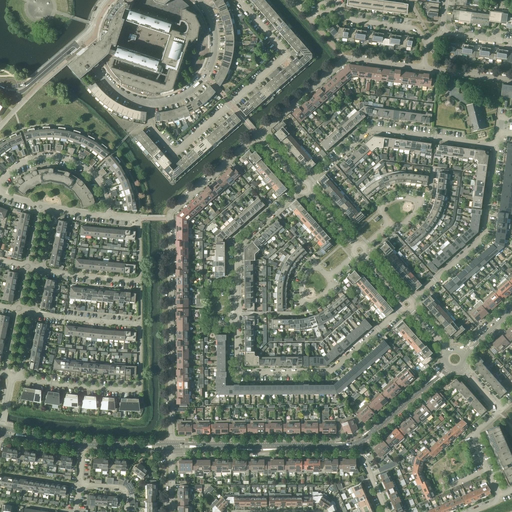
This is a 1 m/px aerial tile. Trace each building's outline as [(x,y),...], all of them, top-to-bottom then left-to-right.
[(186,4),(183,1),(181,0),(119,0),(118,2),(115,4),(113,7),(110,11),(107,15),(105,19),(104,22),(102,27),(101,33),(100,37),(100,41),(94,46),(93,45),(68,67),(79,79),(90,70),(105,57),(107,63),(108,66),(111,70),(114,75),(117,78),(121,82),(121,84),(155,95),(156,93),(160,93),(166,92),(172,90),(186,48),(188,47),(191,46),(193,45),(195,43),(197,41),(198,39),(200,37),(201,35),(207,34),(207,30),(206,27),(204,20),(200,13),(197,16),(193,11),(189,7),(186,4)] [(269,5),(265,1),(257,8),(261,12),(269,5)] [(217,7),(219,12),(227,9),(228,8),(226,3),(224,3),(217,7)] [(429,3),(428,5),(428,10),(426,11),(427,14),(427,15),(428,15),(428,17),(432,17),(432,16),(437,17),(438,7),(433,6),(433,3),(429,3)] [(272,9),(269,5),(261,12),(264,16),(272,9)] [(229,14),(227,9),(219,12),(221,17),(229,14)] [(276,13),(272,9),(264,16),(268,20),(276,13)] [(232,13),(229,14),(221,17),(222,21),(231,19),(233,18),(232,13)] [(279,17),(276,13),(268,20),(272,24),(279,17)] [(283,22),(279,17),(272,24),(275,28),(283,22)] [(342,39),(344,28),(343,28),(339,28),(336,24),(337,21),(334,21),(335,21),(330,25),(338,35),(338,38),(342,38),(342,39)] [(286,26),(283,22),(275,28),(279,32),(286,26)] [(328,27),(326,29),(328,32),(333,38),(334,38),(335,39),(335,38),(338,39),(338,38),(338,35),(330,25),(330,26),(330,27),(329,28),(328,27)] [(290,30),(286,26),(279,32),(282,36),(290,30)] [(344,28),(342,39),(342,38),(347,39),(347,40),(351,40),(350,42),(352,28),(348,28),(348,29),(344,28)] [(359,41),(361,30),(361,31),(356,30),(356,29),(353,28),(352,28),(350,42),(351,42),(354,42),(354,40),(359,40),(359,41)] [(294,34),(290,30),(282,36),(286,40),(294,34)] [(365,41),(365,42),(368,43),(370,30),(369,31),(366,30),(366,31),(361,31),(361,30),(359,41),(360,41),(360,40),(365,41)] [(377,43),(378,32),(378,33),(373,32),(374,31),(370,31),(370,30),(368,43),(371,43),(371,42),(377,43)] [(385,46),(387,33),(383,32),(383,34),(378,33),(378,32),(377,43),(382,43),(382,45),(385,45),(385,46)] [(394,46),(395,35),(391,35),(391,34),(387,33),(385,46),(385,45),(389,45),(389,44),(394,45),(394,46)] [(297,38),(294,34),(286,40),(290,45),(297,38)] [(400,35),(400,36),(395,35),(396,35),(395,35),(394,46),(394,45),(399,46),(399,47),(402,47),(402,48),(404,35),(400,35)] [(404,35),(402,48),(403,48),(403,47),(406,48),(406,47),(411,47),(411,48),(412,43),(413,43),(413,40),(412,40),(413,37),(412,37),(412,38),(408,37),(408,36),(404,35)] [(301,42),(297,38),(290,45),(293,49),(301,42)] [(304,46),(301,42),(293,49),(297,53),(299,51),(304,46)] [(455,54),(459,55),(460,47),(460,43),(456,42),(456,44),(452,43),(452,42),(451,42),(451,45),(450,45),(450,48),(451,49),(450,53),(455,53),(455,54)] [(464,43),(460,43),(460,47),(459,55),(462,55),(462,54),(467,55),(468,47),(469,45),(464,45),(464,43)] [(473,46),(469,45),(468,47),(467,55),(473,56),(473,57),(476,57),(477,45),(474,45),(473,46)] [(481,46),(477,45),(476,57),(479,58),(479,57),(485,57),(486,48),(481,47),(481,46)] [(312,54),(304,46),(299,51),(304,56),(311,56),(312,54)] [(486,48),(485,57),(490,58),(490,59),(489,59),(489,63),(492,63),(493,59),(495,48),(491,47),(491,48),(486,48)] [(499,48),(495,48),(493,59),(497,60),(497,59),(502,60),(503,50),(498,49),(499,48)] [(508,51),(503,50),(502,60),(507,60),(507,61),(510,62),(511,50),(508,49),(508,51)] [(304,56),(299,60),(298,61),(303,66),(311,59),(311,56),(304,56)] [(297,58),(292,62),(299,70),(303,66),(298,61),(299,60),(297,58)] [(292,62),(288,65),(295,73),(299,70),(292,62)] [(346,67),(343,70),(343,72),(347,80),(353,79),(348,64),(346,66),(346,67)] [(352,65),(348,64),(353,79),(358,77),(357,68),(356,68),(356,66),(352,66),(352,65)] [(288,65),(284,69),(291,77),(295,73),(288,65)] [(360,66),(356,65),(356,66),(356,68),(357,68),(358,77),(364,78),(364,69),(364,67),(360,67),(360,66)] [(227,74),(229,69),(221,66),(219,70),(227,74)] [(368,67),(364,66),(364,67),(364,69),(364,78),(367,78),(367,79),(371,80),(371,79),(372,79),(374,68),(372,68),(368,68),(368,67)] [(372,79),(372,80),(376,80),(377,79),(379,80),(381,72),(380,72),(381,69),(377,69),(377,68),(374,67),(374,68),(372,79)] [(379,80),(379,81),(384,81),(384,80),(386,81),(387,81),(388,73),(387,73),(388,70),(384,70),(384,69),(381,68),(381,69),(380,72),(381,72),(379,80)] [(284,69),(280,73),(287,80),(291,77),(284,69)] [(340,73),(337,75),(338,77),(342,84),(347,80),(343,72),(343,70),(342,69),(339,72),(340,73)] [(386,81),(386,82),(391,82),(391,81),(394,82),(395,74),(395,71),(391,71),(391,70),(388,69),(388,70),(387,73),(388,73),(387,81),(386,81)] [(229,75),(227,74),(219,70),(217,75),(224,79),(227,80),(229,75)] [(394,82),(393,83),(398,83),(398,82),(401,83),(402,75),(402,72),(399,72),(399,71),(398,71),(395,70),(395,71),(395,74),(394,82)] [(401,83),(401,84),(405,84),(405,83),(408,84),(409,76),(409,73),(405,73),(405,72),(402,71),(402,72),(402,75),(401,83)] [(408,84),(408,85),(412,85),(412,84),(415,85),(416,77),(416,74),(412,74),(412,73),(409,72),(409,73),(409,76),(408,84)] [(280,73),(276,76),(283,84),(287,80),(280,73)] [(415,85),(415,86),(419,86),(419,85),(422,86),(423,78),(423,75),(419,75),(419,74),(416,73),(416,74),(416,77),(415,85)] [(334,78),(331,81),(333,82),(332,83),(338,89),(341,87),(341,86),(342,84),(338,77),(337,75),(336,74),(333,77),(334,78)] [(422,86),(422,87),(426,87),(426,86),(430,87),(430,86),(433,87),(434,80),(430,80),(431,79),(431,77),(431,76),(428,76),(428,75),(427,75),(424,74),(423,75),(423,78),(422,86)] [(220,86),(224,79),(217,75),(214,80),(220,86)] [(276,76),(272,80),(279,87),(283,84),(276,76)] [(275,91),(279,87),(272,80),(268,83),(275,91)] [(329,83),(326,85),(327,87),(332,93),(335,91),(335,92),(338,89),(332,83),(333,82),(331,81),(330,80),(328,82),(329,83)] [(92,93),(98,87),(95,83),(92,86),(91,84),(87,87),(92,93)] [(268,83),(264,87),(271,95),(275,91),(268,83)] [(323,87),(320,90),(322,92),(327,98),(329,96),(330,97),(333,94),(332,93),(327,87),(326,85),(325,85),(323,87)] [(205,91),(211,97),(215,92),(210,86),(205,91)] [(102,91),(98,87),(92,93),(96,97),(102,91)] [(266,98),(271,95),(264,87),(260,90),(266,98)] [(317,93),(315,95),(316,97),(321,103),(322,103),(324,101),(324,102),(328,99),(327,98),(322,92),(320,90),(319,89),(317,91),(316,92),(317,93)] [(260,90),(256,94),(262,102),(266,98),(260,90)] [(96,97),(100,101),(105,94),(102,91),(96,97)] [(201,94),(207,101),(211,97),(205,91),(201,94)] [(109,98),(105,94),(100,101),(104,104),(109,98)] [(207,101),(201,94),(198,98),(203,104),(207,101)] [(256,94),(252,98),(258,105),(262,102),(256,94)] [(312,97),(309,100),(311,101),(311,102),(316,108),(316,107),(318,106),(319,106),(322,103),(321,103),(316,97),(315,95),(314,94),(312,96),(312,97)] [(113,101),(109,98),(104,104),(108,108),(113,101)] [(203,104),(198,98),(194,101),(198,108),(203,104)] [(252,98),(248,101),(254,109),(258,105),(252,98)] [(307,102),(304,104),(306,106),(305,106),(311,112),(313,110),(314,111),(317,108),(316,107),(316,108),(311,102),(311,101),(309,100),(309,99),(306,101),(307,102)] [(117,103),(113,101),(108,108),(113,111),(117,103)] [(194,101),(189,103),(194,111),(195,113),(200,110),(198,108),(194,101)] [(248,101),(243,105),(250,112),(254,109),(248,101)] [(364,115),(366,114),(363,102),(360,103),(359,104),(359,105),(359,106),(359,108),(360,110),(358,112),(357,112),(363,118),(365,116),(364,115)] [(372,108),(372,106),(368,105),(368,104),(367,102),(366,102),(365,102),(363,102),(366,114),(368,114),(368,115),(371,116),(372,108)] [(480,102),(467,105),(473,131),(486,128),(480,102)] [(122,106),(117,103),(113,111),(118,113),(122,106)] [(185,106),(189,113),(194,111),(189,103),(185,106)] [(302,106),(299,109),(300,111),(305,117),(307,115),(308,116),(311,113),(311,112),(305,106),(306,106),(304,104),(303,104),(301,106),(302,106)] [(246,116),(250,112),(243,105),(239,109),(246,116)] [(127,108),(122,106),(118,113),(123,116),(127,108)] [(189,113),(185,106),(180,108),(184,117),(185,118),(190,116),(188,113),(189,113)] [(184,117),(180,108),(175,109),(179,119),(184,117)] [(293,114),(294,116),(300,122),(302,120),(303,121),(306,118),(305,117),(300,111),(299,109),(298,108),(296,110),(294,111),(295,112),(293,114)] [(173,122),(179,120),(179,119),(175,109),(171,111),(173,122)] [(359,122),(363,118),(357,112),(358,112),(357,111),(353,115),(359,122)] [(234,113),(230,117),(236,125),(241,121),(234,113)] [(353,115),(348,118),(355,126),(359,122),(353,115)] [(236,125),(230,117),(225,121),(232,128),(236,125)] [(347,117),(343,121),(351,129),(355,126),(348,118),(347,117)] [(225,121),(221,124),(228,132),(232,128),(225,121)] [(272,128),(276,133),(283,127),(286,125),(283,121),(278,125),(278,123),(272,128)] [(343,121),(339,124),(347,133),(351,129),(343,121)] [(221,124),(217,128),(224,135),(228,132),(221,124)] [(343,136),(347,133),(339,124),(335,128),(336,129),(337,130),(343,136)] [(39,129),(40,138),(47,138),(46,127),(45,127),(45,129),(39,129)] [(286,131),(283,127),(276,133),(274,134),(277,138),(286,131)] [(54,137),(60,138),(62,128),(60,128),(60,129),(54,128),(54,137)] [(62,128),(60,138),(67,139),(69,130),(63,130),(63,128),(62,128)] [(217,128),(213,131),(220,139),(224,135),(217,128)] [(26,141),(33,139),(31,129),(30,130),(30,131),(23,132),(26,141)] [(33,139),(40,138),(39,129),(33,130),(32,129),(31,129),(33,139)] [(281,141),(289,134),(291,132),(288,129),(286,131),(277,138),(280,142),(281,141)] [(336,129),(332,133),(338,140),(343,136),(337,130),(336,129)] [(69,130),(67,139),(74,141),(77,132),(76,131),(75,132),(69,130)] [(135,137),(138,141),(146,135),(142,130),(135,137)] [(213,131),(209,135),(216,143),(220,139),(213,131)] [(74,141),(80,144),(84,135),(78,133),(78,132),(77,132),(74,141)] [(291,132),(289,134),(281,141),(285,145),(292,138),(294,137),(290,133),(291,132)] [(13,135),(17,145),(24,142),(21,133),(15,136),(14,135),(13,135)] [(332,133),(328,136),(334,143),(338,140),(332,133)] [(6,140),(11,148),(17,145),(13,135),(12,136),(12,137),(6,140)] [(84,135),(80,144),(87,147),(91,138),(90,137),(90,138),(84,135)] [(150,139),(146,135),(138,141),(142,145),(150,139)] [(212,146),(216,143),(209,135),(205,138),(212,146)] [(328,136),(324,140),(330,147),(334,143),(328,136)] [(370,139),(364,144),(371,151),(372,153),(377,149),(373,136),(371,137),(372,139),(371,139),(370,139)] [(382,150),(383,147),(382,147),(384,138),(376,137),(376,138),(375,138),(374,137),(373,136),(377,149),(382,150)] [(294,137),(292,138),(285,145),(289,149),(298,141),(294,137)] [(91,138),(87,147),(93,150),(98,143),(92,140),(93,138),(91,138)] [(205,138),(201,142),(208,150),(212,146),(205,138)] [(153,143),(150,139),(142,145),(146,149),(153,143)] [(11,148),(6,140),(1,143),(1,142),(0,142),(0,144),(5,152),(11,148)] [(330,147),(324,140),(320,144),(326,151),(330,147)] [(289,149),(293,153),(300,147),(301,146),(298,141),(289,149)] [(201,142),(197,146),(204,153),(208,150),(201,142)] [(98,154),(104,146),(103,145),(102,147),(98,143),(93,150),(98,154)] [(157,147),(153,143),(146,149),(149,154),(157,147)] [(367,154),(371,151),(364,144),(360,147),(367,154)] [(442,146),(438,145),(438,148),(436,147),(436,153),(435,153),(434,157),(441,157),(441,155),(442,146)] [(104,159),(110,152),(105,148),(105,147),(104,146),(98,154),(104,159)] [(197,146),(193,149),(200,157),(204,153),(197,146)] [(301,146),(300,147),(293,153),(296,158),(305,150),(301,146)] [(160,151),(157,147),(149,154),(153,158),(160,151)] [(363,158),(367,154),(360,147),(356,151),(363,158)] [(193,149),(189,153),(196,160),(200,157),(193,149)] [(253,153),(249,149),(244,153),(245,154),(239,159),(242,163),(244,162),(247,159),(253,153)] [(309,154),(305,150),(296,158),(300,162),(308,155),(309,154)] [(473,158),(473,159),(476,160),(477,161),(477,162),(477,164),(478,164),(486,165),(488,152),(474,150),(473,158)] [(164,155),(160,151),(153,158),(156,162),(164,155)] [(247,159),(250,162),(258,155),(255,151),(253,153),(247,159)] [(352,154),(359,161),(363,158),(356,151),(352,154)] [(189,153),(185,156),(192,164),(196,160),(189,153)] [(110,166),(118,160),(117,159),(116,159),(112,154),(105,161),(110,166)] [(309,154),(308,155),(300,162),(304,166),(311,160),(313,158),(309,154)] [(352,154),(348,158),(355,165),(356,166),(360,163),(359,161),(352,154)] [(168,159),(164,155),(156,162),(160,166),(168,159)] [(261,158),(258,155),(250,162),(252,165),(252,166),(260,159),(261,158)] [(185,156),(181,160),(187,168),(192,164),(185,156)] [(313,158),(311,160),(304,166),(307,170),(307,171),(308,171),(315,164),(313,162),(315,160),(313,158)] [(356,166),(355,165),(348,158),(344,161),(350,169),(352,170),(356,166)] [(171,163),(168,159),(160,166),(163,170),(169,165),(171,163)] [(253,166),(256,170),(264,163),(260,159),(252,166),(253,166)] [(119,161),(118,160),(110,166),(114,172),(122,166),(118,162),(119,161)] [(187,168),(181,160),(176,164),(179,166),(183,171),(187,168)] [(352,170),(350,169),(344,161),(340,165),(341,166),(344,170),(343,170),(347,174),(352,170)] [(268,168),(264,163),(256,170),(255,171),(259,175),(260,174),(268,168)] [(173,171),(169,165),(163,170),(171,178),(173,178),(173,171)] [(125,172),(122,166),(114,172),(118,178),(127,173),(126,171),(125,172)] [(179,166),(173,171),(173,178),(175,178),(183,171),(179,166)] [(56,183),(59,170),(53,169),(53,167),(50,167),(50,168),(48,169),(42,170),(44,183),(50,182),(56,183)] [(228,169),(226,172),(227,172),(228,174),(229,174),(234,180),(234,181),(238,178),(237,177),(239,175),(234,169),(233,168),(232,167),(232,168),(230,169),(229,169),(228,169)] [(271,172),(268,168),(260,174),(259,175),(263,179),(264,178),(271,172)] [(44,183),(42,170),(36,170),(36,169),(33,170),(33,171),(31,172),(26,175),(33,187),(38,184),(44,183)] [(68,188),(75,177),(70,173),(68,172),(69,171),(66,170),(65,171),(59,170),(56,183),(63,185),(68,188)] [(443,170),(443,173),(439,173),(439,176),(438,178),(447,180),(449,180),(450,174),(448,174),(448,171),(449,171),(449,170),(443,170)] [(223,174),(221,176),(221,177),(223,179),(228,185),(234,180),(229,174),(228,174),(227,172),(224,175),(223,174)] [(275,176),(271,172),(264,178),(263,179),(262,180),(266,184),(268,183),(275,176)] [(386,173),(387,176),(390,185),(389,185),(390,185),(394,183),(395,183),(393,175),(393,172),(386,173)] [(118,178),(121,184),(129,180),(126,174),(127,174),(127,173),(118,178)] [(317,182),(321,186),(331,177),(327,173),(325,175),(317,181),(317,182)] [(385,187),(389,185),(390,185),(387,176),(386,173),(380,176),(382,178),(385,186),(385,187)] [(33,187),(26,175),(21,178),(20,177),(17,179),(18,180),(17,182),(13,186),(22,194),(23,191),(25,193),(27,190),(33,187)] [(279,180),(275,176),(268,183),(266,184),(266,185),(269,189),(272,187),(271,187),(279,180)] [(385,186),(382,178),(380,176),(374,178),(375,179),(376,181),(380,189),(385,187),(385,186)] [(81,178),(80,180),(75,177),(68,188),(73,191),(77,196),(88,188),(84,183),(83,182),(84,180),(81,178)] [(218,179),(215,181),(216,182),(218,184),(223,189),(223,190),(227,187),(226,187),(228,185),(223,179),(221,177),(218,180),(218,179)] [(331,177),(321,186),(325,190),(334,182),(331,177)] [(369,182),(371,184),(376,191),(376,192),(380,189),(376,181),(375,179),(369,182)] [(123,190),(133,187),(133,186),(131,186),(129,180),(121,184),(123,190)] [(275,191),(283,185),(279,180),(271,187),(272,187),(275,191)] [(212,184),(210,186),(210,187),(212,188),(217,194),(223,190),(223,189),(218,184),(216,182),(213,184),(212,184)] [(328,194),(336,188),(338,186),(334,182),(325,190),(328,194)] [(372,195),(376,192),(376,191),(371,184),(369,182),(364,186),(372,195)] [(283,185),(275,191),(273,193),(277,198),(287,189),(286,189),(283,185)] [(342,190),(338,186),(336,188),(328,194),(332,199),(340,192),(342,190)] [(360,190),(362,192),(368,199),(372,195),(364,186),(360,190)] [(133,188),(133,187),(123,190),(125,197),(134,195),(132,189),(133,188)] [(207,188),(204,191),(205,191),(207,193),(212,199),(213,200),(216,197),(215,196),(217,194),(212,188),(210,187),(208,188),(207,188)] [(88,188),(77,196),(80,201),(81,205),(84,204),(84,207),(95,204),(93,198),(94,198),(93,195),(94,195),(93,192),(91,193),(88,188)] [(336,203),(344,196),(345,194),(342,190),(340,192),(332,199),(336,203)] [(201,193),(199,195),(200,196),(201,198),(207,204),(207,205),(211,202),(210,201),(212,199),(207,193),(205,191),(202,194),(201,193)] [(346,194),(345,194),(344,196),(336,203),(340,207),(347,201),(350,199),(346,194)] [(135,201),(134,195),(125,197),(126,204),(137,202),(136,201),(135,201)] [(196,198),(194,200),(194,201),(196,203),(202,209),(205,206),(204,206),(207,204),(201,198),(200,196),(197,199),(196,198)] [(258,198),(254,202),(260,209),(264,205),(258,198)] [(252,199),(248,203),(250,205),(256,212),(260,209),(254,202),(252,199)] [(350,199),(347,201),(340,207),(344,212),(353,203),(350,199)] [(447,202),(444,201),(435,199),(434,203),(434,204),(445,208),(447,202)] [(290,213),(292,211),(300,204),(296,200),(288,207),(288,206),(286,208),(290,213)] [(190,203),(188,205),(188,206),(190,207),(197,213),(198,211),(199,212),(202,209),(196,203),(194,201),(191,203),(190,203)] [(137,203),(137,202),(126,204),(123,204),(124,207),(127,206),(128,211),(133,210),(133,211),(133,212),(134,212),(135,212),(136,212),(136,211),(136,210),(137,210),(136,204),(137,203)] [(344,212),(347,216),(355,209),(357,207),(353,203),(344,212)] [(293,211),(296,215),(304,208),(300,204),(292,211),(293,211)] [(433,208),(432,209),(440,213),(443,214),(445,208),(434,204),(433,206),(433,208)] [(252,216),(256,212),(250,205),(246,209),(252,216)] [(184,208),(182,211),(184,212),(192,217),(197,213),(190,207),(188,206),(185,209),(184,208)] [(307,213),(304,208),(296,215),(300,219),(307,213)] [(16,209),(16,210),(17,210),(17,212),(16,214),(20,215),(19,218),(29,220),(30,214),(20,212),(21,211),(16,209)] [(248,219),(252,216),(246,209),(242,212),(248,219)] [(359,214),(359,213),(355,209),(347,216),(351,220),(354,218),(353,218),(359,214)] [(430,214),(438,218),(441,220),(443,214),(440,213),(432,209),(431,211),(431,212),(430,214)] [(178,213),(176,216),(190,222),(192,217),(184,212),(182,211),(179,214),(178,213)] [(244,223),(248,219),(242,212),(238,216),(244,223)] [(361,212),(359,213),(359,214),(353,218),(354,218),(358,223),(365,217),(361,212)] [(302,225),(311,217),(307,213),(300,219),(298,221),(302,225)] [(430,214),(429,215),(428,217),(427,218),(437,225),(441,220),(438,218),(430,214)] [(190,222),(176,216),(176,219),(177,220),(177,224),(178,224),(187,227),(190,222)] [(240,227),(244,223),(238,216),(234,219),(240,227)] [(232,217),(227,221),(229,223),(236,230),(240,227),(234,219),(232,217)] [(302,225),(301,226),(305,230),(307,228),(315,221),(311,217),(302,225)] [(433,230),(437,225),(427,218),(426,220),(424,222),(431,228),(433,230)] [(59,220),(58,226),(68,228),(70,229),(71,229),(72,222),(69,221),(69,222),(59,220)] [(273,224),(279,231),(283,228),(277,220),(273,224)] [(319,226),(315,221),(307,228),(311,232),(319,226)] [(433,230),(431,228),(424,222),(423,224),(421,226),(429,234),(433,230)] [(18,226),(17,229),(27,231),(28,226),(14,223),(14,225),(18,226)] [(232,234),(236,230),(229,223),(225,227),(232,234)] [(177,224),(176,224),(176,227),(177,228),(177,232),(179,232),(178,232),(187,233),(187,227),(178,224),(177,224)] [(275,235),(279,231),(273,224),(269,228),(275,235)] [(471,224),(470,228),(477,232),(478,225),(471,224)] [(58,226),(57,232),(70,235),(71,233),(69,232),(70,229),(68,228),(58,226)] [(315,237),(322,230),(319,226),(311,232),(309,234),(313,238),(315,237)] [(419,228),(417,230),(425,238),(429,234),(421,226),(419,228)] [(216,227),(211,231),(213,234),(216,237),(223,240),(224,238),(225,239),(228,237),(222,231),(221,230),(220,229),(219,230),(218,229),(216,227)] [(221,230),(222,231),(228,237),(232,234),(225,227),(221,230)] [(275,235),(269,228),(265,231),(271,238),(275,235)] [(470,228),(467,231),(472,237),(477,232),(470,228)] [(319,241),(326,234),(322,230),(315,237),(319,241)] [(413,233),(419,240),(421,242),(425,238),(417,230),(413,233)] [(266,241),(267,242),(271,238),(265,231),(261,235),(266,241)] [(468,240),(472,237),(467,231),(463,235),(468,240)] [(177,232),(176,232),(176,235),(177,235),(177,239),(177,240),(177,241),(187,241),(187,240),(188,240),(188,236),(187,236),(187,233),(178,232),(179,232),(177,232)] [(413,233),(409,237),(415,244),(419,240),(413,233)] [(15,237),(15,241),(25,243),(26,237),(12,234),(12,236),(15,237)] [(319,241),(322,245),(323,245),(328,241),(330,239),(330,238),(330,239),(326,234),(319,241)] [(266,241),(261,235),(256,238),(262,245),(266,241)] [(464,244),(468,240),(463,235),(459,238),(464,244)] [(65,243),(65,239),(55,237),(54,243),(68,246),(68,244),(65,243)] [(223,242),(223,240),(216,237),(213,237),(214,241),(216,241),(216,245),(224,245),(224,242),(223,242)] [(417,245),(415,244),(409,237),(405,241),(411,247),(411,248),(412,249),(417,245)] [(465,244),(464,244),(459,238),(458,237),(454,241),(455,241),(460,247),(461,248),(465,244)] [(259,249),(263,245),(262,245),(256,238),(252,242),(259,249)] [(504,247),(505,240),(496,238),(496,242),(504,247)] [(322,245),(320,247),(325,252),(332,246),(328,241),(323,245),(322,245)] [(380,248),(383,252),(391,245),(388,241),(386,243),(385,242),(383,243),(383,244),(384,243),(384,244),(380,248),(380,249),(380,248)] [(456,251),(460,247),(455,241),(451,245),(456,251)] [(245,248),(244,249),(256,255),(260,251),(259,249),(252,242),(247,247),(248,248),(247,249),(245,248)] [(496,242),(493,245),(499,251),(504,247),(496,242)] [(450,243),(445,246),(447,248),(452,254),(456,251),(451,245),(450,243)] [(22,254),(23,248),(10,245),(9,247),(13,249),(12,252),(22,254)] [(391,251),(395,248),(394,248),(391,245),(383,252),(386,255),(391,251)] [(495,255),(499,251),(493,245),(489,248),(495,255)] [(307,253),(301,246),(296,249),(302,256),(307,253)] [(452,254),(447,248),(445,246),(441,250),(443,252),(448,258),(452,254)] [(53,248),(52,254),(66,257),(66,255),(62,254),(63,251),(53,248)] [(485,252),(491,258),(495,255),(489,248),(485,252)] [(256,255),(244,249),(244,251),(245,252),(245,253),(244,253),(244,260),(247,260),(254,260),(254,261),(256,260),(256,255)] [(298,260),(299,259),(303,256),(302,256),(296,249),(292,254),(298,260)] [(384,257),(387,261),(395,255),(391,251),(386,255),(383,257),(384,257)] [(444,261),(448,258),(443,252),(439,255),(444,261)] [(487,262),(491,258),(485,252),(481,255),(487,262)] [(397,253),(395,255),(387,261),(391,266),(401,257),(397,253)] [(299,260),(299,259),(298,260),(292,254),(290,256),(287,254),(285,256),(288,258),(295,264),(295,263),(299,260)] [(283,255),(279,260),(282,262),(292,268),(296,264),(295,263),(295,264),(288,258),(285,256),(283,255)] [(439,255),(435,259),(440,265),(444,261),(439,255)] [(481,255),(477,259),(483,266),(487,262),(481,255)] [(401,257),(391,266),(395,270),(404,262),(401,257)] [(477,258),(473,262),(474,262),(479,268),(482,271),(485,268),(483,266),(477,259),(477,258)] [(436,268),(440,265),(435,259),(431,262),(431,263),(436,268)] [(60,265),(61,262),(51,260),(50,265),(60,268),(60,267),(63,268),(64,266),(60,265)] [(282,269),(290,272),(293,268),(292,268),(282,262),(279,268),(282,269)] [(395,270),(399,274),(406,268),(408,266),(404,262),(395,270)] [(431,263),(431,262),(430,262),(427,265),(433,272),(437,269),(436,268),(431,263)] [(474,262),(473,262),(469,265),(475,272),(479,268),(474,262)] [(471,276),(475,272),(469,265),(465,269),(471,276)] [(403,279),(410,272),(412,271),(408,266),(406,268),(399,274),(403,279)] [(288,277),(291,273),(290,272),(282,269),(280,275),(288,277)] [(465,269),(461,273),(467,279),(471,276),(465,269)] [(349,274),(349,273),(347,275),(348,275),(348,276),(346,278),(349,281),(357,274),(354,271),(355,271),(354,270),(350,275),(349,274)] [(410,272),(403,279),(406,283),(414,276),(410,272)] [(463,283),(467,279),(461,273),(457,276),(463,283)] [(352,285),(355,282),(360,278),(360,277),(357,274),(349,281),(352,285)] [(406,283),(410,287),(419,279),(416,274),(414,276),(406,283)] [(363,275),(360,277),(360,278),(355,282),(359,286),(366,280),(363,276),(363,275)] [(16,285),(17,279),(3,276),(3,278),(7,280),(6,283),(16,285)] [(457,276),(453,280),(459,286),(463,283),(457,276)] [(47,279),(46,285),(59,288),(60,286),(56,285),(57,281),(47,279)] [(419,279),(410,287),(414,291),(414,292),(423,283),(419,279)] [(506,279),(502,283),(510,292),(510,293),(511,293),(511,291),(511,281),(510,279),(508,281),(506,279)] [(363,291),(370,284),(366,280),(359,286),(357,288),(361,293),(363,291)] [(455,290),(459,286),(453,280),(449,283),(455,290)] [(449,283),(445,286),(451,293),(455,290),(449,283)] [(499,289),(497,291),(502,297),(504,295),(505,296),(505,297),(506,297),(508,295),(510,293),(510,292),(502,283),(497,288),(499,289)] [(364,297),(366,295),(374,288),(370,284),(363,291),(361,293),(360,293),(364,297)] [(14,296),(15,290),(1,288),(1,289),(4,291),(4,294),(14,296)] [(366,295),(370,299),(378,293),(374,288),(366,295)] [(44,291),(43,296),(57,299),(57,297),(54,296),(54,293),(44,291)] [(493,291),(488,295),(496,304),(496,305),(497,305),(499,303),(500,303),(501,301),(502,301),(501,301),(501,300),(500,299),(502,297),(497,291),(495,293),(493,291)] [(370,299),(374,304),(381,297),(378,293),(370,299)] [(343,294),(339,298),(345,305),(347,307),(351,303),(349,301),(350,301),(343,294)] [(424,302),(427,307),(435,300),(437,298),(433,294),(423,302),(423,303),(424,302)] [(483,303),(488,309),(489,309),(491,307),(491,308),(492,309),(493,309),(494,307),(495,307),(497,305),(496,305),(496,304),(488,295),(484,299),(485,301),(483,303)] [(376,310),(378,308),(385,301),(381,297),(374,304),(372,305),(376,310)] [(339,298),(335,302),(341,309),(343,310),(347,307),(345,305),(339,298)] [(427,307),(431,311),(439,304),(440,303),(437,298),(435,300),(427,307)] [(481,300),(474,306),(475,307),(483,316),(483,317),(486,315),(488,313),(488,312),(487,312),(486,311),(488,309),(489,309),(488,309),(483,303),(481,300)] [(380,314),(389,306),(385,301),(378,308),(376,310),(380,314)] [(42,302),(41,308),(51,310),(50,313),(54,314),(55,310),(55,308),(51,307),(52,304),(42,302)] [(335,302),(331,305),(337,312),(338,314),(343,310),(341,309),(335,302)] [(247,308),(247,312),(254,312),(254,304),(244,304),(245,308),(247,308)] [(431,311),(435,315),(442,309),(439,304),(431,311)] [(338,314),(337,312),(331,305),(329,307),(327,309),(333,316),(334,318),(338,314)] [(393,310),(389,306),(380,314),(384,318),(393,310)] [(442,309),(435,315),(439,319),(446,313),(448,311),(444,307),(442,309)] [(467,312),(474,321),(477,319),(478,320),(478,321),(479,321),(481,319),(483,317),(483,316),(475,307),(471,311),(470,310),(467,312)] [(333,316),(327,309),(325,310),(323,311),(328,319),(329,321),(334,318),(333,316)] [(329,321),(328,319),(323,311),(321,313),(319,314),(322,322),(323,324),(329,321)] [(439,319),(442,324),(450,317),(446,313),(439,319)] [(0,320),(8,323),(9,317),(0,314),(0,320)] [(316,315),(314,316),(317,325),(318,327),(324,324),(323,324),(322,322),(319,314),(316,315)] [(452,315),(450,317),(442,324),(446,328),(454,321),(456,320),(452,315)] [(247,321),(245,321),(245,325),(254,325),(258,325),(258,319),(254,319),(254,316),(247,316),(247,321)] [(318,327),(317,325),(314,316),(311,317),(309,317),(311,326),(312,328),(312,329),(318,327)] [(367,329),(367,330),(371,326),(365,319),(361,323),(362,323),(367,329)] [(0,326),(7,328),(8,323),(0,320),(0,326)] [(272,322),(268,322),(268,329),(272,329),(278,329),(278,320),(272,320),(272,322)] [(393,329),(397,334),(399,332),(406,325),(403,321),(402,321),(393,329)] [(446,328),(445,329),(448,332),(457,325),(454,322),(454,321),(446,328)] [(362,323),(358,327),(363,332),(367,329),(362,323)] [(410,329),(406,325),(399,332),(402,336),(410,329)] [(451,336),(453,334),(459,328),(457,325),(448,332),(451,335),(451,336)] [(462,325),(459,328),(453,334),(457,339),(463,334),(462,333),(466,329),(465,329),(462,326),(463,326),(462,325)] [(354,330),(359,336),(363,332),(358,327),(354,330)] [(37,328),(35,334),(49,337),(50,335),(46,334),(47,330),(37,328)] [(402,336),(406,340),(414,334),(410,329),(402,336)] [(350,334),(355,340),(359,336),(354,330),(350,334)] [(346,337),(351,343),(355,340),(350,334),(346,337)] [(417,338),(414,334),(406,340),(410,345),(417,338)] [(511,345),(511,341),(506,335),(504,337),(503,336),(501,337),(500,337),(498,339),(506,349),(510,345),(511,346),(511,345)] [(344,336),(340,339),(342,341),(347,347),(351,343),(346,337),(346,338),(344,336)] [(414,349),(421,342),(417,338),(410,345),(414,349)] [(506,349),(498,339),(495,341),(495,342),(494,344),(495,345),(490,349),(495,354),(499,350),(502,353),(506,349)] [(34,340),(33,345),(47,348),(49,348),(49,347),(47,346),(44,345),(44,342),(34,340)] [(379,344),(380,344),(386,350),(390,347),(383,340),(379,344)] [(343,350),(347,347),(342,341),(338,344),(338,345),(343,350)] [(425,347),(425,346),(421,342),(414,349),(417,353),(425,347)] [(338,345),(338,344),(337,344),(333,347),(334,348),(339,353),(339,354),(340,354),(344,351),(343,350),(338,345)] [(382,354),(386,350),(380,344),(376,348),(382,354)] [(426,346),(425,346),(425,347),(417,353),(418,353),(421,356),(429,349),(426,346)] [(334,348),(330,351),(335,357),(339,354),(339,353),(334,348)] [(378,358),(382,354),(376,348),(372,351),(378,358)] [(432,353),(429,349),(421,356),(423,360),(424,360),(430,354),(430,355),(432,353),(432,352),(432,353)] [(32,351),(31,356),(45,359),(45,358),(41,356),(42,353),(32,351)] [(326,355),(331,360),(335,357),(330,351),(326,355)] [(372,351),(368,355),(374,361),(376,363),(380,360),(378,358),(372,351)] [(254,352),(253,352),(245,352),(245,366),(258,366),(258,357),(259,357),(259,356),(256,356),(254,355),(254,354),(254,352)] [(434,359),(430,355),(430,354),(424,360),(423,360),(420,362),(421,363),(424,366),(423,366),(424,366),(428,363),(429,364),(434,359)] [(326,365),(331,360),(326,355),(323,357),(326,365)] [(370,365),(374,361),(368,355),(364,358),(370,365)] [(482,363),(484,362),(480,357),(474,363),(478,367),(482,363)] [(366,368),(370,365),(364,358),(360,362),(366,368)] [(39,367),(40,364),(30,362),(29,364),(30,364),(28,369),(38,371),(38,370),(42,370),(43,369),(39,367)] [(362,372),(366,368),(360,362),(356,365),(362,372)] [(478,367),(476,368),(480,373),(486,367),(482,363),(478,367)] [(358,375),(362,372),(356,365),(352,368),(352,369),(352,368),(358,375)] [(405,368),(401,372),(409,382),(414,378),(412,376),(414,374),(406,365),(404,366),(405,368)] [(483,377),(489,371),(486,367),(480,373),(483,377)] [(354,378),(358,375),(352,368),(352,369),(348,372),(354,378)] [(483,377),(487,381),(493,375),(489,371),(483,377)] [(350,382),(354,378),(348,372),(344,375),(350,382)] [(398,378),(396,380),(401,386),(403,385),(404,386),(409,382),(401,372),(396,377),(398,378)] [(346,386),(350,382),(344,375),(340,379),(346,386)] [(487,381),(490,385),(497,379),(493,375),(487,381)] [(340,379),(336,383),(342,389),(344,391),(348,388),(346,386),(340,379)] [(453,389),(455,387),(460,383),(459,383),(456,379),(450,384),(453,389)] [(490,385),(494,389),(500,383),(497,379),(490,385)] [(392,380),(387,384),(396,394),(400,390),(399,388),(401,386),(396,380),(393,382),(392,380)] [(461,381),(459,383),(460,383),(455,387),(458,391),(465,386),(461,382),(461,381)] [(225,386),(225,382),(216,382),(216,392),(218,393),(225,386)] [(336,383),(333,385),(337,394),(342,389),(336,383)] [(494,389),(498,393),(504,387),(500,383),(494,389)] [(382,388),(380,390),(382,392),(387,398),(389,396),(391,398),(396,394),(387,384),(382,388)] [(225,386),(218,393),(219,395),(219,397),(225,397),(224,394),(229,394),(229,386),(225,386)] [(458,391),(462,395),(468,390),(465,386),(458,391)] [(504,387),(498,393),(501,397),(507,391),(504,387)] [(28,401),(28,399),(29,389),(30,389),(30,388),(26,388),(24,388),(23,391),(22,390),(21,394),(22,394),(21,398),(24,399),(23,400),(28,401)] [(39,390),(35,389),(33,402),(37,402),(38,401),(40,401),(40,397),(41,397),(42,394),(40,394),(40,391),(39,391),(39,390)] [(472,394),(468,390),(462,395),(466,399),(472,394)] [(48,404),(52,404),(54,392),(50,392),(48,392),(48,395),(46,394),(46,398),(47,398),(45,402),(48,403),(48,404)] [(57,392),(54,392),(52,404),(56,405),(56,404),(59,404),(61,404),(62,402),(59,402),(59,400),(60,400),(60,396),(59,396),(59,393),(57,393),(57,392)] [(378,392),(374,396),(382,406),(387,402),(385,400),(387,398),(382,392),(380,394),(378,392)] [(432,397),(440,407),(445,403),(442,400),(445,398),(440,393),(438,395),(437,394),(435,395),(434,395),(432,397)] [(66,406),(70,407),(72,394),(69,394),(68,395),(67,394),(66,397),(65,397),(64,401),(65,401),(64,405),(67,405),(66,406)] [(466,399),(469,403),(475,398),(472,394),(466,399)] [(178,399),(177,399),(177,400),(177,403),(180,403),(180,407),(187,407),(187,403),(189,403),(189,399),(188,399),(188,396),(180,396),(178,396),(178,399)] [(369,404),(368,404),(374,410),(376,408),(377,410),(382,406),(374,396),(369,400),(371,402),(369,404)] [(429,403),(427,405),(431,410),(433,408),(435,411),(440,407),(432,397),(429,399),(429,400),(428,402),(429,403)] [(479,402),(475,398),(469,403),(473,407),(479,402)] [(364,404),(360,408),(369,418),(373,414),(372,412),(374,410),(368,404),(369,404),(366,401),(363,403),(364,404)] [(473,407),(476,411),(483,406),(479,402),(473,407)] [(421,406),(418,409),(427,419),(431,415),(429,412),(431,410),(427,405),(425,407),(423,406),(422,407),(421,406)] [(486,410),(483,406),(476,411),(480,415),(486,410)] [(364,422),(369,418),(360,408),(355,412),(357,414),(355,416),(360,421),(362,420),(364,422)] [(422,423),(427,419),(418,409),(415,411),(416,412),(414,414),(415,415),(413,417),(418,422),(420,420),(422,423)] [(351,416),(346,418),(352,433),(357,428),(355,425),(360,421),(355,416),(353,418),(351,416)] [(407,418),(405,421),(413,430),(418,426),(415,424),(418,422),(413,417),(411,419),(410,418),(408,419),(407,418)] [(329,420),(329,433),(335,433),(335,430),(338,430),(338,422),(338,418),(335,419),(335,420),(329,420)] [(338,422),(338,430),(344,430),(345,433),(351,433),(352,433),(346,418),(341,420),(341,418),(338,418),(338,422)] [(194,419),(194,423),(194,431),(197,431),(197,434),(203,434),(203,421),(197,421),(197,419),(194,419)] [(227,421),(221,421),(221,433),(227,433),(227,431),(230,431),(230,423),(230,419),(227,419),(227,421)] [(233,419),(230,419),(230,423),(230,431),(233,431),(233,433),(239,433),(239,420),(233,420),(233,419)] [(245,420),(239,420),(239,433),(245,433),(245,431),(248,431),(248,423),(248,419),(245,419),(245,420)] [(263,420),(257,420),(257,433),(263,433),(263,431),(266,431),(266,423),(266,419),(263,419),(263,420)] [(269,419),(266,419),(266,423),(266,431),(269,431),(269,433),(275,433),(275,420),(269,420),(269,419)] [(185,434),(185,421),(182,421),(182,420),(177,420),(177,428),(179,428),(179,434),(185,434)] [(248,423),(248,431),(251,431),(251,433),(257,433),(257,420),(251,420),(251,423),(248,423)] [(281,420),(275,420),(275,433),(281,433),(281,431),(284,431),(284,423),(281,423),(281,420)] [(287,423),(284,423),(284,431),(287,431),(287,433),(293,433),(293,420),(287,420),(287,423)] [(299,420),(293,420),(293,433),(299,433),(299,431),(302,431),(302,423),(299,423),(299,420)] [(305,423),(302,423),(302,431),(305,431),(305,433),(311,433),(311,420),(305,420),(305,423)] [(317,420),(311,420),(311,433),(317,433),(317,431),(320,431),(320,423),(317,423),(317,420)] [(323,423),(320,423),(320,431),(323,431),(323,433),(329,433),(329,420),(323,420),(323,423)] [(462,420),(457,424),(464,432),(467,429),(466,428),(467,427),(465,424),(466,423),(462,420)] [(191,421),(185,421),(185,434),(191,434),(191,431),(194,431),(194,423),(191,423),(191,421)] [(209,421),(203,421),(203,434),(209,434),(209,431),(212,431),(212,423),(209,423),(209,421)] [(215,423),(212,423),(212,431),(215,431),(215,434),(221,433),(221,421),(215,421),(215,423)] [(408,434),(413,430),(405,421),(402,423),(402,424),(401,426),(402,427),(400,429),(404,434),(406,432),(408,434)] [(462,434),(464,432),(457,424),(453,428),(459,434),(460,433),(462,434)] [(494,427),(486,431),(502,469),(501,470),(503,473),(504,475),(507,483),(511,481),(511,464),(511,462),(511,461),(511,459),(511,458),(509,455),(509,453),(510,453),(507,449),(506,449),(505,448),(506,447),(507,447),(504,443),(503,444),(503,442),(504,442),(505,441),(502,438),(501,438),(500,436),(501,436),(502,435),(499,432),(498,432),(498,430),(499,430),(500,430),(497,426),(494,427)] [(453,428),(449,432),(453,436),(456,439),(458,437),(457,436),(459,434),(453,428)] [(394,430),(391,433),(400,442),(404,438),(402,436),(404,434),(400,429),(398,431),(396,429),(395,431),(394,430)] [(453,442),(456,439),(453,436),(449,432),(447,430),(443,433),(444,435),(445,436),(450,442),(452,440),(453,442)] [(391,446),(390,446),(394,450),(396,447),(395,446),(400,442),(391,433),(388,435),(389,436),(387,437),(388,439),(386,441),(391,446)] [(443,436),(440,439),(447,447),(450,444),(448,443),(450,442),(445,436),(444,435),(443,436)] [(444,449),(447,447),(440,439),(436,443),(442,449),(443,448),(444,449)] [(380,442),(378,445),(386,454),(391,450),(388,448),(390,446),(391,446),(386,441),(384,443),(383,441),(381,443),(380,442)] [(436,443),(432,447),(439,454),(441,452),(440,451),(442,449),(436,443)] [(383,457),(386,454),(378,445),(375,447),(375,448),(374,449),(379,455),(378,456),(380,461),(383,458),(383,457)] [(432,447),(428,450),(427,450),(431,455),(433,457),(435,455),(436,457),(439,454),(432,447)] [(5,457),(11,458),(12,449),(5,448),(4,457),(5,457)] [(427,458),(431,455),(427,450),(428,450),(426,448),(421,452),(425,456),(427,458)] [(20,459),(21,455),(17,454),(18,450),(12,449),(11,458),(16,459),(16,463),(19,464),(20,459)] [(24,455),(21,455),(20,459),(29,461),(31,452),(25,451),(24,455)] [(36,453),(31,452),(29,461),(38,462),(39,458),(35,457),(36,453)] [(417,457),(417,458),(423,462),(427,458),(425,456),(421,452),(417,456),(417,457)] [(42,458),(39,458),(38,462),(47,464),(49,455),(43,454),(42,458)] [(57,465),(57,460),(54,460),(54,455),(49,455),(47,464),(57,465)] [(61,461),(57,460),(57,465),(60,465),(60,468),(65,468),(67,457),(61,456),(61,461)] [(71,470),(71,467),(73,467),(74,462),(72,462),(72,458),(67,457),(65,468),(65,469),(71,470)] [(415,459),(414,465),(422,467),(423,462),(417,458),(416,459),(415,459)] [(94,459),(93,468),(102,468),(103,459),(94,459)] [(108,460),(103,459),(102,468),(111,469),(112,464),(108,464),(108,460)] [(215,462),(212,462),(212,469),(215,469),(215,472),(221,472),(221,459),(218,459),(218,461),(215,461),(215,462)] [(225,459),(221,459),(221,472),(227,472),(227,474),(231,474),(231,469),(230,469),(230,462),(227,462),(227,460),(225,460),(225,459)] [(233,462),(230,462),(230,469),(231,469),(233,469),(233,472),(239,472),(239,459),(236,459),(236,460),(233,460),(233,462)] [(243,459),(239,459),(239,472),(245,472),(245,474),(249,474),(249,469),(248,469),(248,462),(245,462),(245,460),(243,460),(243,459)] [(251,462),(248,462),(248,469),(249,469),(251,469),(251,472),(257,472),(257,459),(254,459),(254,460),(251,460),(251,462)] [(261,459),(257,459),(257,472),(263,472),(263,475),(267,475),(267,469),(267,462),(263,462),(263,460),(261,460),(261,459)] [(273,459),(273,460),(271,460),(271,462),(268,462),(268,475),(271,475),(271,472),(277,472),(277,459),(273,459)] [(283,474),(283,473),(286,473),(286,469),(286,462),(283,462),(283,460),(281,460),(281,459),(277,459),(277,472),(279,472),(279,474),(280,474),(280,475),(281,475),(282,475),(283,474)] [(286,469),(289,469),(289,472),(295,472),(295,459),(291,459),(291,460),(289,460),(289,462),(286,462),(286,469)] [(299,459),(295,459),(295,472),(300,472),(300,473),(304,473),(304,469),(304,462),(301,462),(301,460),(299,460),(299,459)] [(307,462),(304,462),(304,469),(304,473),(307,473),(308,472),(313,472),(313,459),(309,459),(309,460),(307,460),(307,462)] [(322,473),(322,462),(319,462),(319,460),(317,460),(317,459),(313,459),(313,472),(319,472),(319,473),(322,473)] [(325,462),(322,462),(322,473),(325,473),(325,472),(331,472),(331,459),(327,459),(327,460),(325,460),(325,462)] [(340,468),(340,462),(337,462),(337,460),(335,460),(335,459),(331,459),(331,472),(337,472),(337,468),(340,468)] [(343,462),(340,462),(340,468),(343,468),(343,472),(349,472),(349,459),(345,459),(345,460),(343,460),(343,462)] [(349,472),(353,472),(353,473),(358,473),(356,468),(355,468),(355,460),(353,460),(353,459),(349,459),(349,472)] [(111,469),(120,469),(121,460),(115,460),(115,464),(112,464),(111,469)] [(189,460),(185,460),(185,473),(192,473),(191,471),(194,471),(194,463),(191,463),(191,461),(189,461),(189,460)] [(197,463),(194,463),(194,471),(195,471),(195,477),(196,477),(196,476),(203,476),(203,472),(203,460),(200,460),(200,461),(197,461),(197,463)] [(207,460),(203,460),(203,472),(210,472),(210,469),(212,469),(212,462),(209,462),(209,461),(207,461),(207,460)] [(380,473),(395,466),(393,462),(378,468),(380,473)] [(138,474),(144,467),(139,464),(136,467),(135,466),(132,470),(138,474)] [(148,470),(144,467),(138,474),(145,479),(149,477),(147,474),(148,473),(148,474),(150,472),(148,471),(148,470)] [(390,477),(392,476),(390,470),(379,475),(380,478),(381,478),(382,480),(390,477)] [(425,481),(423,476),(415,479),(417,485),(420,484),(425,481)] [(390,477),(382,480),(383,482),(382,482),(383,485),(392,481),(390,477)] [(386,490),(396,485),(394,480),(392,481),(383,485),(384,488),(385,488),(386,490)] [(420,484),(422,489),(430,485),(428,480),(425,481),(420,484)] [(126,487),(128,490),(132,488),(134,487),(131,481),(129,483),(126,487)] [(354,492),(361,489),(361,487),(362,486),(360,483),(349,488),(351,493),(354,492)] [(178,491),(178,495),(191,495),(191,488),(187,488),(187,485),(181,485),(181,488),(179,489),(179,491),(178,491)] [(396,485),(386,490),(387,492),(386,492),(387,495),(398,490),(396,485)] [(432,491),(430,485),(422,489),(424,494),(432,491)] [(68,487),(61,486),(60,494),(65,495),(66,491),(68,491),(68,487)] [(487,486),(481,488),(485,497),(488,495),(488,494),(490,493),(489,490),(490,490),(487,486)] [(482,498),(485,497),(481,488),(476,490),(480,498),(482,497),(482,498)] [(156,495),(156,489),(147,489),(147,499),(155,499),(155,495),(156,495)] [(362,491),(361,489),(354,492),(356,497),(365,493),(363,490),(362,491)] [(398,496),(401,496),(401,495),(398,490),(387,495),(389,498),(390,498),(391,500),(398,496)] [(477,499),(480,498),(476,490),(471,493),(475,502),(478,500),(477,499)] [(434,492),(433,493),(432,491),(424,494),(422,495),(423,497),(425,496),(427,499),(436,495),(434,492)] [(318,492),(312,492),(312,494),(312,496),(313,496),(313,503),(317,503),(318,503),(322,496),(323,495),(321,493),(318,493),(318,492)] [(356,497),(353,498),(356,503),(366,499),(365,497),(366,496),(365,493),(356,497)] [(471,493),(466,495),(469,503),(471,502),(472,503),(475,502),(471,493)] [(90,504),(96,505),(96,496),(91,495),(91,496),(88,496),(88,495),(86,506),(87,506),(87,505),(90,506),(90,504)] [(191,501),(191,495),(178,495),(178,498),(179,498),(179,501),(181,501),(181,504),(187,504),(187,501),(191,501)] [(229,503),(234,503),(234,497),(234,495),(226,495),(223,497),(223,498),(229,503)] [(323,495),(322,496),(318,503),(317,503),(322,506),(327,499),(327,498),(323,495)] [(464,505),(469,503),(466,495),(460,497),(464,506),(465,506),(464,505)] [(392,505),(401,501),(403,500),(401,496),(398,496),(391,500),(391,502),(390,502),(392,505)] [(117,506),(117,505),(121,505),(121,499),(120,498),(120,497),(112,497),(112,506),(117,506)] [(229,503),(223,498),(223,497),(219,501),(225,507),(229,503)] [(328,497),(327,498),(327,499),(322,506),(327,509),(331,502),(332,500),(328,497)] [(464,506),(460,497),(454,500),(458,507),(464,505),(464,506)] [(147,499),(148,508),(156,508),(156,502),(155,502),(155,499),(147,499)] [(217,499),(210,506),(212,508),(215,505),(221,511),(225,507),(219,501),(217,499)] [(367,501),(366,499),(356,503),(358,508),(369,503),(368,500),(367,501)] [(327,509),(328,511),(331,511),(335,511),(337,510),(335,505),(336,505),(334,502),(332,500),(331,502),(327,509)] [(395,510),(403,506),(405,505),(403,500),(401,501),(392,505),(393,508),(394,508),(395,510)] [(452,510),(458,507),(454,500),(448,502),(452,511),(452,510)] [(448,502),(443,505),(446,511),(447,511),(452,510),(452,511),(448,502)] [(370,506),(369,503),(358,508),(359,511),(362,511),(370,509),(369,507),(370,506)]
